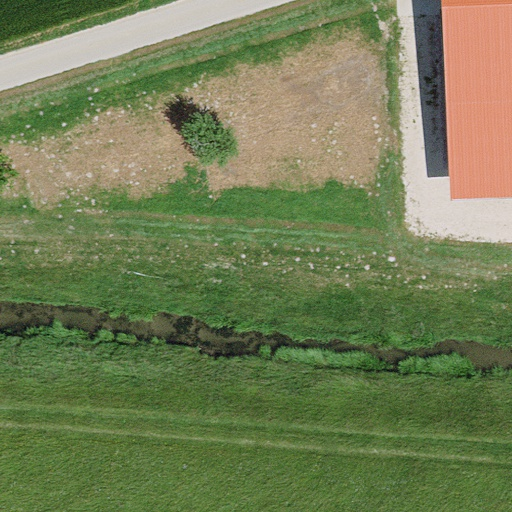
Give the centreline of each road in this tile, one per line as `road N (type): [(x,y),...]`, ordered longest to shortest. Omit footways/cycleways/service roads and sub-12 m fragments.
road 1 (track): [(511,447),(0,427)]
road 2 (track): [(0,73),(243,0)]
